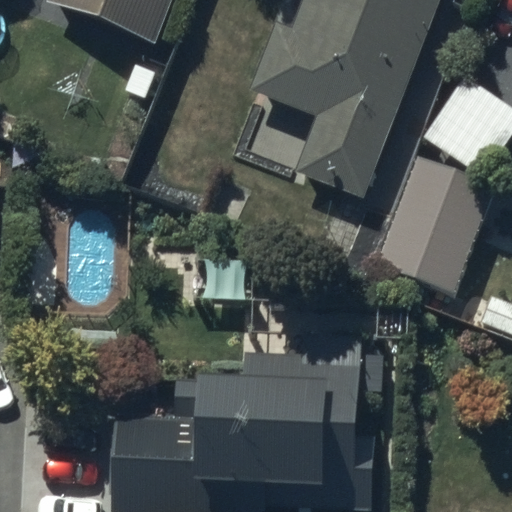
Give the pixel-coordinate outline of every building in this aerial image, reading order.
[(175,0),(56,0),(49,20),(152,60),(175,0)] [(311,0),(294,46),(277,39),(252,105),(315,129),(292,187),(363,214),(445,0),(311,0)] [(501,116),(466,92),(423,154),(483,195),(511,153),(511,118),(503,112),(501,116)] [(432,170),(421,166),(376,278),(454,309),(496,203),(430,176),(432,170)] [(119,428),(114,511),(354,511),(363,355),(303,351),(302,370),(245,367),(244,397),(180,394),(178,431),(119,428)]
